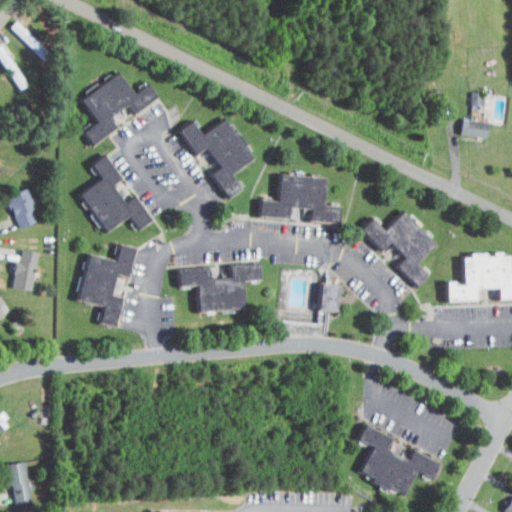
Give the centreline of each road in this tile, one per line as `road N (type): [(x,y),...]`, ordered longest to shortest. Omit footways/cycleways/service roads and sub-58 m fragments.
road 1 (residential): [(0,374),(79,361),(333,345),(396,360),(507,415)]
road 2 (residential): [(511,218),(65,0)]
road 3 (residential): [(454,511),(511,406)]
